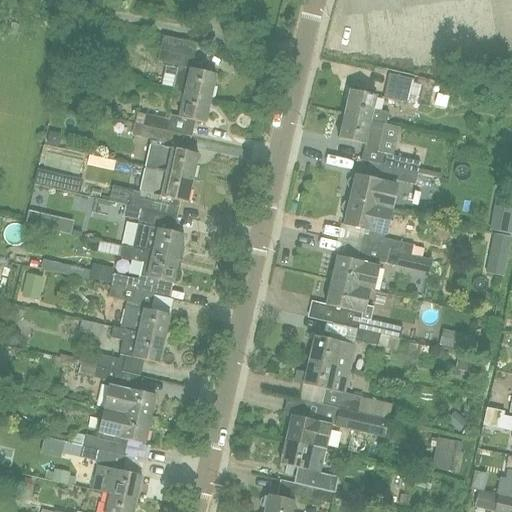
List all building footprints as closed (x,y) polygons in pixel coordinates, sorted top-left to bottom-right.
[(171,91),(183,94),(209,100),(215,75),(190,70),(196,44),(163,37),(157,62),(177,66),(171,91)] [(388,75),(383,98),(419,107),(425,78),(414,76),(413,81),(388,75)] [(350,91),(344,115),(384,124),(386,124),(389,113),(373,109),(375,97),(350,91)] [(204,124),(209,100),(183,94),(178,118),(169,116),(168,120),(145,115),(137,113),(135,124),(190,137),(194,122),(204,124)] [(379,148),(384,124),(344,115),(339,139),(365,145),(379,148)] [(181,136),(190,138),(190,137),(135,124),(134,125),(142,127),(140,138),(151,140),(144,169),(191,180),(196,156),(174,151),(175,147),(179,148),(181,136)] [(420,163),(396,157),(372,152),(369,163),(417,174),(420,163)] [(414,186),(417,174),(369,163),(366,180),(355,177),(350,202),(390,211),(396,187),(392,186),(393,181),(414,186)] [(185,204),(191,180),(144,169),(137,198),(127,196),(125,206),(175,218),(178,203),(185,204)] [(344,226),(385,235),(390,211),(350,202),(344,226)] [(183,236),(171,233),(175,218),(125,206),(122,218),(138,222),(132,249),(123,247),(123,248),(177,261),(183,236)] [(414,246),(401,244),(377,238),(362,234),(359,246),(416,259),(416,257),(411,256),(414,246)] [(331,281),(374,291),(380,263),(395,267),(395,266),(413,270),(416,259),(359,246),(356,262),(337,257),(331,281)] [(175,270),(177,261),(123,248),(121,258),(143,263),(140,277),(146,279),(172,285),(172,283),(176,283),(179,281),(181,274),(179,271),(175,270)] [(56,254),(55,264),(101,270),(102,259),(56,254)] [(366,307),(369,291),(373,292),(374,291),(331,281),(326,306),(364,315),(372,317),(373,309),(366,307)] [(389,284),(385,304),(405,307),(408,288),(389,284)] [(150,312),(154,296),(111,286),(108,298),(126,302),(120,329),(113,328),(112,329),(163,341),(169,316),(150,312)] [(184,305),(182,289),(164,290),(166,307),(184,305)] [(400,340),(403,329),(382,324),(359,319),(356,330),(379,336),(400,340)] [(158,365),(163,341),(112,329),(110,339),(122,341),(119,356),(132,359),(158,365)] [(377,347),(379,336),(356,330),(353,341),(377,347)] [(314,337),(309,362),(348,371),(354,346),(314,337)] [(123,361),(99,356),(89,353),(86,365),(121,373),(123,361)] [(343,394),(348,371),(309,362),(303,386),(325,391),(322,406),(387,421),(387,420),(358,413),(361,398),(343,394)] [(139,377),(121,373),(86,365),(80,363),(78,374),(94,378),(93,381),(110,385),(104,410),(149,421),(155,396),(136,392),(139,377)] [(171,373),(169,385),(195,389),(197,376),(171,373)] [(277,388),(301,389),(302,380),(278,379),(277,388)] [(383,438),(387,421),(322,406),(322,407),(319,407),(316,422),(291,417),(285,440),(325,449),(330,426),(383,438)] [(144,445),(149,421),(104,410),(97,442),(84,439),(82,447),(126,457),(129,441),(144,445)] [(319,474),(325,449),(285,440),(280,465),(319,474)] [(140,477),(122,472),(126,457),(82,447),(82,450),(63,446),(61,454),(98,462),(99,462),(98,466),(92,491),(135,502),(140,477)] [(61,462),(60,473),(82,476),(83,464),(61,462)] [(511,472),(507,471),(505,480),(500,479),(496,495),(511,498),(511,472)] [(332,506),(337,484),(313,478),(308,500),(332,506)] [(132,511),(135,502),(92,491),(91,494),(109,498),(105,511),(132,511)] [(269,496),(268,498),(265,498),(262,499),(261,500),(260,504),(261,507),(263,509),(265,510),(264,511),(291,511),(294,502),(269,496)] [(511,511),(511,499),(497,496),(494,511),(511,511)]
